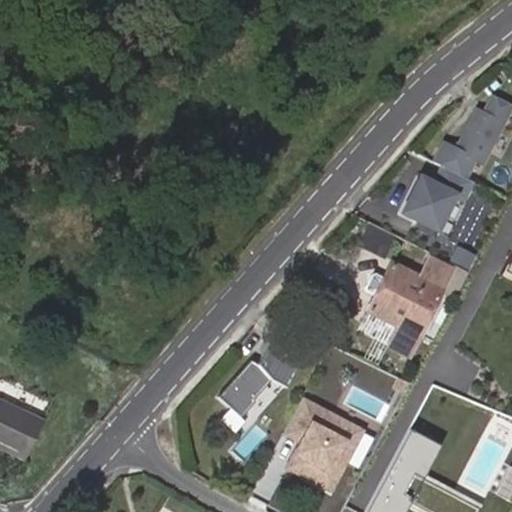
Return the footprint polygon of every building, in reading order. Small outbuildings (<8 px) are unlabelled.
[(499,130),(493,141),(505,149),(511,137),(511,112),(489,99),(479,117),(499,130)] [(505,149),(493,141),(487,152),(500,159),(505,149)] [(387,251),(395,233),(372,223),(364,242),(387,251)] [(389,341),(409,351),(451,271),(430,259),(419,279),(392,265),(368,311),(398,327),(389,341)] [(407,357),(409,351),(389,341),(386,346),(407,357)] [(256,346),(218,395),(230,404),(221,416),(244,434),(292,374),(256,346)] [(367,432),(305,396),(283,433),(302,444),(287,469),(330,494),(367,432)] [(0,448),(23,460),(42,422),(0,401),(0,448)] [(408,511),(443,446),(410,429),(368,511),(408,511)]
